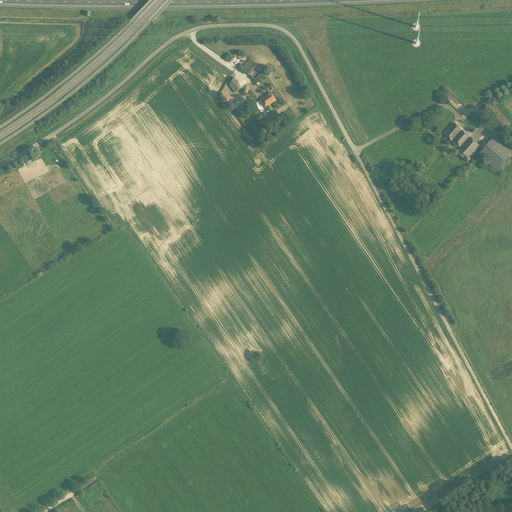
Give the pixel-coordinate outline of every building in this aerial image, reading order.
[(257,66),(250,59),(241,69),(249,75),(257,66)] [(256,82),(265,73),(263,71),(254,80),(256,82)] [(253,92),(245,79),(238,84),(234,77),(228,85),(234,93),(241,89),(246,96),(253,92)] [(260,100),(266,108),(264,108),(268,113),(266,114),(268,116),(269,115),(262,121),(266,126),(271,122),(270,121),(288,109),(284,104),(274,112),(270,105),(276,101),(270,93),(260,100)] [(241,99),(235,103),(237,107),(248,101),(244,94),(240,96),(241,99)] [(491,101),(481,110),(501,133),(511,124),(491,101)] [(453,123),(444,134),(459,148),(455,152),(467,162),(470,159),(468,158),(474,152),(479,146),(453,123)] [(483,149),(482,149),(477,155),(495,171),(511,152),(494,136),(483,149)]
